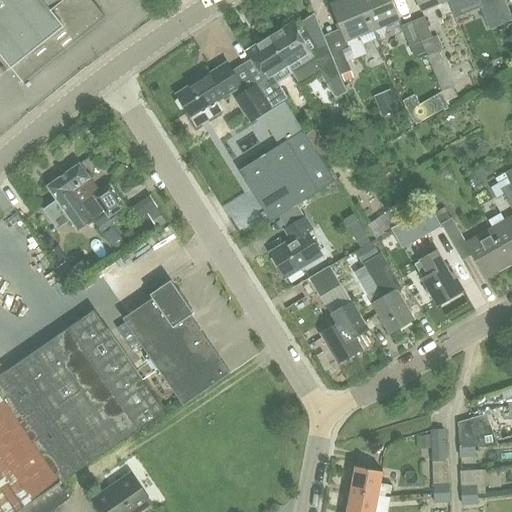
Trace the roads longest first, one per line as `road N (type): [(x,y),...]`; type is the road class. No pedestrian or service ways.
road 1 (residential): [(317,412),(108,73)]
road 2 (residential): [(317,412),(511,306)]
road 3 (unclassified): [(0,160),(108,73)]
road 4 (unclassified): [(108,73),(217,0)]
